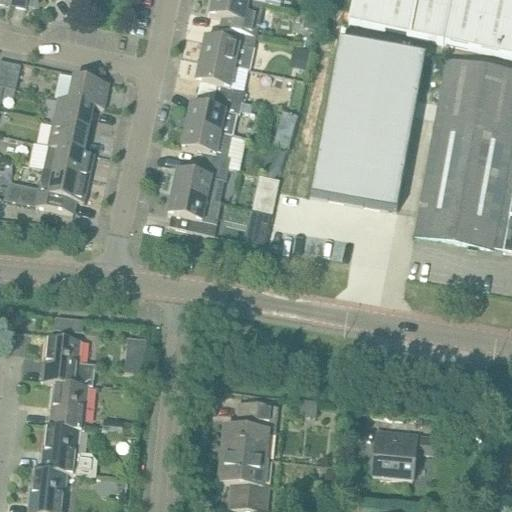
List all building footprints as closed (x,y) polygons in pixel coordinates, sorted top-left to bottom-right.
[(0,0),(0,6),(26,12),(28,0),(0,0)] [(264,6),(249,3),(249,4),(231,0),(213,0),(209,18),(230,23),(227,34),(256,40),(258,28),(259,29),(264,6)] [(411,39),(419,0),(353,0),(348,26),(411,39)] [(484,0),(419,0),(411,39),(473,52),(484,0)] [(511,0),(484,0),(473,52),(511,60),(511,0)] [(310,18),(308,30),(316,32),(318,19),(310,18)] [(204,41),(200,63),(235,70),(249,73),(254,51),(256,40),(227,34),(225,45),(204,41)] [(397,215),(425,61),(335,45),(308,199),(397,215)] [(293,49),(289,69),(308,73),(313,53),(293,49)] [(498,248),(504,219),(511,172),(511,73),(465,65),(445,62),(414,239),(493,253),(493,248),(498,248)] [(230,92),(235,70),(200,63),(195,85),(216,89),(213,100),(242,107),(244,95),(230,92)] [(4,90),(9,66),(0,64),(0,89),(3,90),(4,90)] [(15,93),(20,69),(9,66),(4,90),(15,93)] [(67,104),(94,110),(103,112),(108,87),(73,80),(68,103),(67,104)] [(240,118),(242,107),(213,100),(211,112),(190,107),(186,129),(232,139),(237,117),(240,118)] [(93,110),(94,110),(67,104),(58,102),(53,125),(88,132),(93,110)] [(290,148),(297,119),(283,115),(276,145),(290,148)] [(48,149),(58,151),(84,156),(88,132),(53,125),(48,149)] [(199,167),(227,173),(230,161),(228,161),(232,139),(186,129),(181,152),(202,156),(199,167)] [(58,151),(53,173),(53,174),(88,182),(93,158),(84,156),(58,151)] [(176,174),(172,196),(206,203),(207,202),(219,205),(223,185),(225,185),(227,173),(225,172),(199,167),(197,178),(176,174)] [(272,167),(264,175),(267,181),(273,181),(280,173),(272,167)] [(83,206),(88,182),(53,174),(53,173),(44,171),(38,196),(35,209),(73,217),(75,204),(83,206)] [(219,205),(207,202),(206,203),(172,196),(167,218),(188,222),(185,234),(214,240),(221,205),(219,205)] [(511,220),(504,219),(498,248),(503,249),(502,255),(511,256),(511,220)] [(54,321),(53,334),(80,336),(82,324),(54,321)] [(127,374),(146,375),(147,341),(128,340),(127,374)] [(79,367),(81,344),(45,341),(41,386),(52,387),(52,386),(76,389),(76,388),(88,389),(92,390),(94,368),(79,367)] [(52,387),(48,430),(80,434),(83,435),(88,389),(76,388),(76,389),(52,386),(52,387)] [(227,432),(225,459),(264,463),(267,436),(273,437),(275,412),(239,408),(237,432),(224,431),(224,432),(227,432)] [(337,416),(335,430),(346,431),(348,417),(337,416)] [(102,422),(101,435),(107,436),(117,437),(119,437),(121,437),(123,424),(102,422)] [(44,429),(39,473),(39,474),(67,476),(67,477),(95,480),(97,465),(91,457),(77,456),(80,434),(48,430),(44,429)] [(415,456),(433,458),(434,442),(416,441),(416,440),(376,436),(372,481),(412,485),(415,456)] [(262,490),(264,463),(225,459),(222,485),(219,485),(219,486),(232,487),(229,511),(233,511),(265,511),(268,490),(262,490)] [(326,471),(324,489),(340,490),(342,473),(326,471)] [(63,511),(67,477),(67,476),(39,474),(39,473),(31,472),(27,511),(63,511)] [(489,472),(488,486),(504,487),(505,473),(489,472)]
